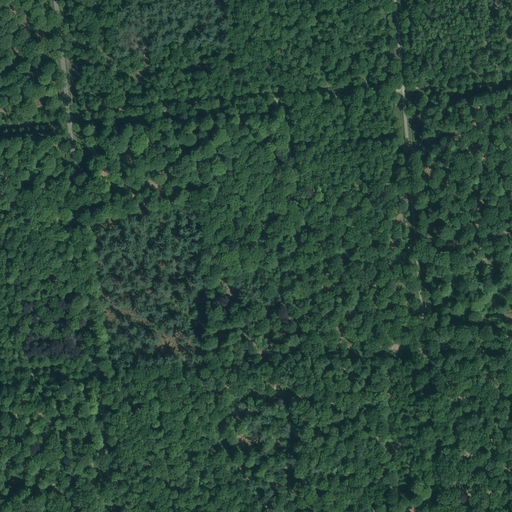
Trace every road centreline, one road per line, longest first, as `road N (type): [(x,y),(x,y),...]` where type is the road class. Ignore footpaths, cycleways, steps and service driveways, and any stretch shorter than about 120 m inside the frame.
road 1 (unclassified): [(113,511),(53,0)]
road 2 (unclassified): [(438,511),(393,0)]
road 3 (track): [(511,347),(284,349),(15,377)]
road 4 (track): [(511,79),(109,116)]
